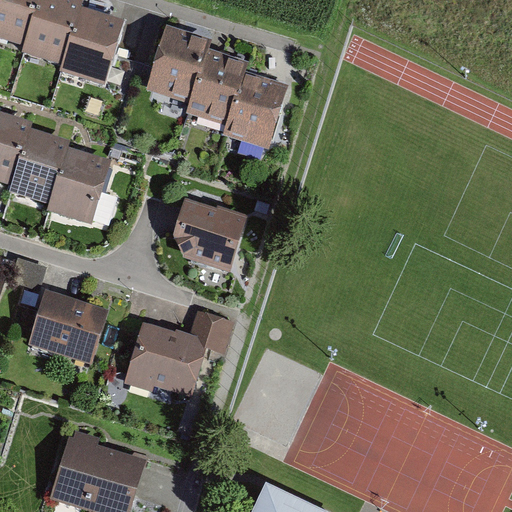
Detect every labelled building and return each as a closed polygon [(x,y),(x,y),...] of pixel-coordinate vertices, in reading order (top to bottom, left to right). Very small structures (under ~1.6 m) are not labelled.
[(130,27),(61,0),(0,0),(0,1),(0,42),(107,84),(130,27)] [(294,91),(174,39),(151,92),(271,144),(294,91)] [(31,129),(0,119),(0,187),(12,191),(10,197),(50,209),(48,215),(89,227),(106,170),(66,158),(69,149),(29,137),(31,129)] [(107,194),(100,222),(112,225),(119,197),(107,194)] [(244,224),(188,207),(176,246),(184,260),(229,274),(244,224)] [(24,261),(20,287),(45,291),(49,265),(24,261)] [(0,327),(14,287),(0,282),(0,327)] [(112,316),(49,299),(37,346),(99,363),(112,316)] [(200,400),(213,349),(229,353),(236,325),(201,315),(195,338),(148,325),(133,382),(200,400)] [(138,511),(151,465),(76,444),(60,500),(101,511),(138,511)] [(312,511),(268,492),(258,511),(312,511)]
